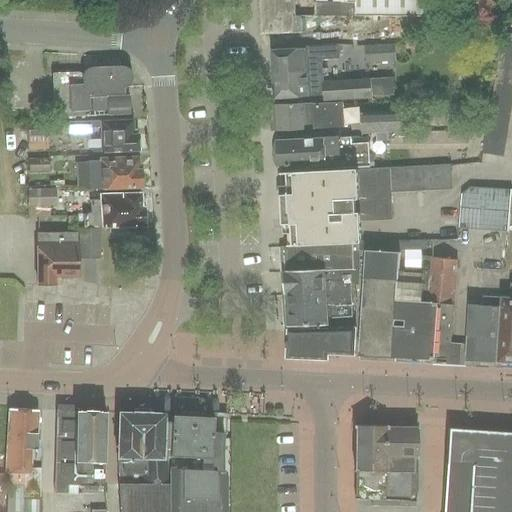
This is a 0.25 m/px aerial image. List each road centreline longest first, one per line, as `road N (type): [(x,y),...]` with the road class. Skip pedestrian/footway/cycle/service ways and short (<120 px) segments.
road 1 (residential): [(142,363),(169,315),(173,256),(160,31)]
road 2 (residential): [(142,363),(159,374),(325,383)]
road 3 (residential): [(325,383),(511,392)]
road 4 (residential): [(160,31),(0,27)]
road 5 (residential): [(142,363),(103,384),(0,379)]
road 6 (residential): [(325,383),(326,511)]
